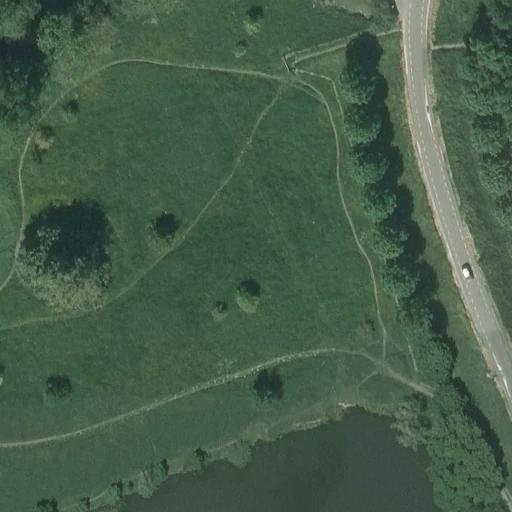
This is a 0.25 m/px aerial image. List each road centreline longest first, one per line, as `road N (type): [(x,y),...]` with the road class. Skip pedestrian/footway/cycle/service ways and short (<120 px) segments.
road 1 (tertiary): [(511,372),(434,143),(424,98),(424,0)]
road 2 (track): [(288,61),(421,29)]
